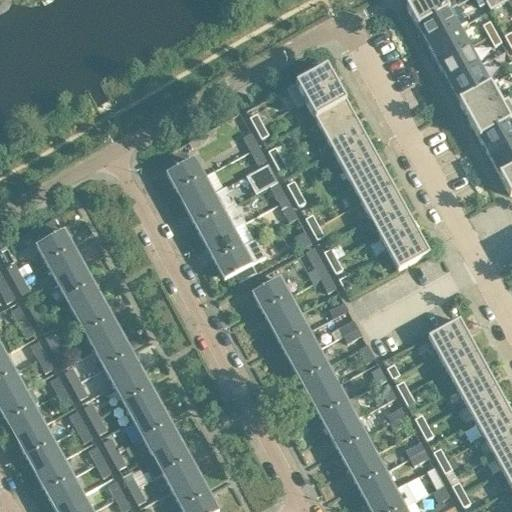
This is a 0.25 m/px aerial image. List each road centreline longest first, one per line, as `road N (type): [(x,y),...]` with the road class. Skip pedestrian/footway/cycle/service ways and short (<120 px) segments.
road 1 (residential): [(478,262),(344,22),(112,152)]
road 2 (residential): [(302,505),(112,152)]
road 3 (residential): [(112,152),(0,219)]
